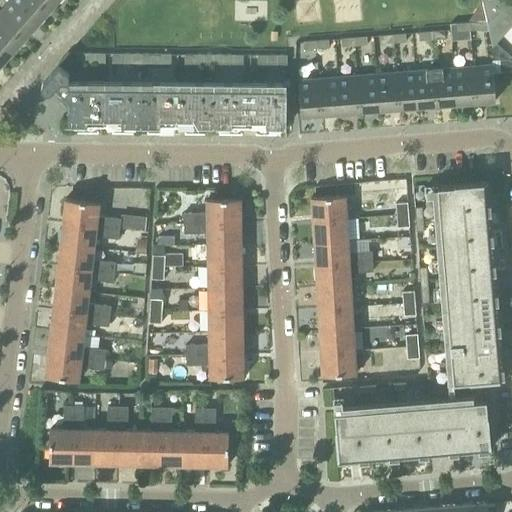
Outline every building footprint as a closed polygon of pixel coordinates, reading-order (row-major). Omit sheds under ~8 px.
[(38,23),(11,0),(9,0),(0,10),(0,15),(25,38),(38,23)] [(51,8),(41,0),(11,0),(38,23),(51,8)] [(58,0),(41,0),(51,8),(58,0)] [(511,6),(505,0),(482,0),(493,47),(511,25),(511,6)] [(25,38),(0,15),(0,41),(12,52),(25,38)] [(469,21),(470,29),(482,28),(481,20),(469,21)] [(470,29),(469,21),(456,22),(457,30),(470,29)] [(431,30),(432,38),(444,37),(444,29),(431,30)] [(432,38),(431,30),(418,31),(419,39),(432,38)] [(392,33),(393,41),(406,40),(405,32),(392,33)] [(393,41),(392,33),(380,34),(381,42),(393,41)] [(353,36),(354,44),(367,43),(367,35),(353,36)] [(354,44),(353,36),(341,37),(342,45),(354,44)] [(315,39),(315,47),(329,46),(328,38),(315,39)] [(315,47),(315,39),(303,40),(304,48),(315,47)] [(0,65),(12,52),(0,41),(0,65)] [(76,52),(76,61),(85,61),(85,52),(76,52)] [(85,52),(85,61),(95,62),(95,52),(85,52)] [(105,52),(95,52),(95,62),(105,62),(105,52)] [(112,52),(112,62),(122,62),(122,52),(112,52)] [(122,52),(122,62),(132,62),(132,52),(122,52)] [(141,53),(132,52),(132,62),(141,62),(141,53)] [(141,53),(141,62),(151,62),(152,53),(141,53)] [(152,53),(151,62),(161,62),(161,53),(152,53)] [(171,53),(161,53),(161,62),(171,62),(171,53)] [(184,53),(184,62),(195,63),(195,53),(184,53)] [(195,53),(195,63),(205,63),(204,53),(195,53)] [(214,53),(204,53),(205,63),(214,63),(214,53)] [(214,53),(214,63),(224,63),(224,53),(214,53)] [(224,53),(224,63),(234,63),(234,53),(224,53)] [(234,53),(234,63),(243,63),(243,54),(234,53)] [(257,54),(257,63),(268,63),(268,54),(257,54)] [(278,54),(268,54),(268,63),(278,63),(278,54)] [(287,54),(278,54),(278,63),(287,63),(287,54)] [(473,65),(476,101),(495,99),(492,63),(473,65)] [(104,123),(104,86),(69,86),(69,73),(59,64),(43,82),(42,83),(42,84),(41,85),(41,86),(41,87),(42,88),(42,89),(44,91),(45,91),(47,92),(48,92),(49,92),(50,92),(50,91),(52,90),(54,88),(68,100),(67,123),(104,123)] [(476,101),(473,65),(454,66),(457,103),(476,101)] [(457,103),(454,66),(434,68),(437,104),(457,103)] [(437,104),(434,68),(415,69),(418,106),(437,104)] [(418,106),(415,69),(395,71),(398,107),(418,106)] [(398,107),(395,71),(376,73),(379,109),(398,107)] [(379,109),(376,73),(357,74),(360,110),(379,109)] [(360,110),(357,74),(337,76),(340,112),(360,110)] [(340,112),(337,76),(318,77),(321,114),(340,112)] [(321,114),(318,77),(298,79),(301,115),(321,114)] [(104,86),(104,123),(140,124),(141,86),(104,86)] [(141,86),(140,124),(177,124),(177,87),(141,86)] [(177,87),(177,124),(213,124),(214,87),(177,87)] [(214,87),(213,124),(250,125),(250,87),(214,87)] [(250,87),(250,125),(286,125),(287,88),(250,87)] [(499,311),(488,180),(425,186),(426,195),(432,194),(438,194),(448,314),(453,381),(504,377),(499,311)] [(313,218),(347,216),(346,194),(312,196),(313,218)] [(64,220),(120,226),(121,217),(98,214),(100,201),(66,197),(64,220)] [(184,221),(241,220),(240,197),(207,198),(207,211),(184,211),(184,221)] [(408,202),(396,203),(396,212),(409,211),(408,202)] [(423,206),(415,207),(416,218),(423,218),(423,206)] [(121,217),(120,226),(143,229),(145,214),(122,211),(121,217)] [(409,211),(396,212),(398,227),(410,226),(409,211)] [(347,216),(313,218),(315,240),(348,238),(347,216)] [(423,218),(416,218),(417,231),(424,230),(423,218)] [(120,226),(64,220),(61,242),(95,246),(96,234),(119,237),(120,226)] [(241,220),(184,221),(184,231),(207,231),(207,242),(241,242),(241,220)] [(157,234),(156,242),(173,242),(173,234),(157,234)] [(136,237),(135,250),(144,251),(145,238),(136,237)] [(348,238),(315,240),(316,262),(373,259),(372,249),(349,251),(348,238)] [(95,246),(61,242),(58,264),(115,270),(116,261),(93,258),(95,246)] [(241,242),(207,242),(208,265),(242,264),(241,242)] [(373,259),(316,262),(317,284),(351,282),(350,271),(374,269),(373,259)] [(152,269),(165,270),(166,260),(153,260),(152,269)] [(115,270),(58,264),(56,286),(89,290),(91,278),(114,281),(115,270)] [(242,264),(208,265),(208,287),(242,286),(242,264)] [(427,266),(419,267),(420,279),(428,278),(427,266)] [(165,270),(152,269),(152,278),(165,279),(165,270)] [(428,278),(420,279),(421,291),(429,290),(428,278)] [(351,282),(317,284),(319,307),(352,305),(351,282)] [(89,290),(56,286),(53,308),(110,315),(111,304),(88,302),(89,290)] [(242,286),(208,287),(209,309),(242,309),(242,286)] [(415,290),(402,291),(403,303),(415,302),(415,290)] [(429,290),(421,291),(422,302),(430,302),(429,290)] [(150,310),(163,311),(164,298),(151,297),(150,310)] [(415,302),(403,303),(404,315),(416,314),(415,302)] [(352,305),(319,307),(320,329),(354,327),(352,305)] [(110,315),(53,308),(51,330),(84,334),(86,321),(109,324),(110,315)] [(242,309),(209,309),(209,331),(243,331),(242,309)] [(163,311),(150,310),(149,323),(162,323),(163,311)] [(354,327),(320,329),(321,351),(355,349),(354,327)] [(84,334),(51,330),(48,352),(105,359),(106,348),(83,345),(84,334)] [(243,331),(209,331),(209,343),(186,343),(186,354),(243,353),(243,331)] [(418,333),(406,334),(406,346),(419,344),(418,333)] [(419,344),(406,346),(407,358),(420,358),(419,344)] [(355,349),(321,351),(323,373),(356,371),(355,349)] [(105,359),(48,352),(46,374),(79,378),(81,365),(104,368),(105,359)] [(243,353),(186,354),(187,363),(210,363),(210,376),(244,375),(243,353)] [(406,381),(394,382),(394,390),(407,389),(406,381)] [(376,384),(352,386),(353,394),(376,391),(376,384)] [(344,402),(343,397),(334,398),(339,460),(491,448),(487,398),(344,409),(344,402)] [(72,461),(73,404),(64,404),(63,427),(50,427),(50,460),(72,461)] [(94,461),(95,428),(83,427),(84,404),(73,404),(72,461),(94,461)] [(116,462),(118,405),(108,405),(107,428),(95,428),(94,461),(116,462)] [(139,462),(139,428),(128,428),(128,405),(118,405),(116,462),(139,462)] [(161,463),(162,406),(152,405),(151,429),(139,428),(139,462),(161,463)] [(183,463),(184,429),(171,429),(172,406),(162,406),(161,463),(183,463)] [(205,464),(206,407),(196,407),(195,430),(184,429),(183,463),(205,464)] [(206,407),(205,464),(228,464),(228,430),(215,430),(216,407),(206,407)] [(488,511),(488,501),(468,502),(468,511),(488,511)] [(468,511),(468,502),(449,504),(449,511),(468,511)]
